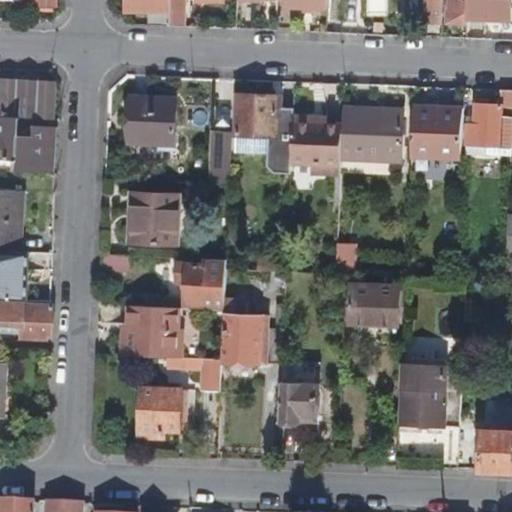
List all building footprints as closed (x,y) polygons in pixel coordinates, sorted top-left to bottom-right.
[(0,0),(0,1),(35,2),(35,6),(37,6),(37,11),(51,11),(51,7),(54,7),(54,0),(0,0)] [(128,0),(128,14),(171,16),(171,0),(128,0)] [(171,0),(171,16),(171,29),(185,30),(184,0),(171,0)] [(290,0),(290,8),(329,9),(329,0),(290,0)] [(355,19),(357,0),(340,0),(337,16),(355,19)] [(427,0),(427,24),(443,25),(444,0),(427,0)] [(449,0),(448,25),(468,25),(469,20),(469,0),(449,0)] [(511,0),(469,0),(469,20),(511,21),(511,0)] [(0,160),(13,161),(12,172),(34,173),(34,168),(50,168),(52,128),(31,126),(31,137),(14,137),(14,118),(52,120),(53,84),(0,82),(0,92),(0,93),(0,160)] [(469,148),(511,148),(511,92),(502,92),(502,107),(477,107),(477,127),(469,127),(469,148)] [(279,98),(239,96),(237,155),(269,156),(269,168),(276,175),(293,175),(293,166),(294,148),(295,118),(295,110),(279,109),(279,98)] [(178,102),(133,100),(132,144),(176,146),(178,102)] [(413,159),(463,161),(465,111),(416,109),(413,159)] [(404,113),(346,111),(345,126),(344,160),(404,162),(404,113)] [(314,118),(295,118),(294,148),(293,166),(313,166),(324,166),(323,176),(343,177),(344,160),(345,126),(328,126),(314,126),(314,118)] [(213,184),(233,184),(235,136),(215,136),(213,184)] [(323,176),(324,166),(313,166),(313,176),(323,176)] [(0,191),(0,251),(22,252),(22,237),(18,237),(19,209),(23,209),(23,192),(0,191)] [(183,197),(134,195),(133,213),(136,213),(136,246),(182,246),(183,197)] [(339,276),(349,277),(357,277),(357,247),(340,247),(339,276)] [(27,302),(29,253),(22,252),(0,251),(0,301),(23,302),(27,302)] [(132,257),(105,256),(104,272),(132,273),(132,257)] [(218,261),(208,261),(208,266),(179,265),(178,283),(188,284),(187,307),(217,308),(217,311),(228,312),(228,301),(229,272),(230,262),(218,261)] [(274,263),(261,263),(261,273),(274,274),(274,263)] [(289,264),(274,263),(274,274),(289,274),(289,264)] [(409,264),(408,279),(436,280),(436,272),(430,271),(430,274),(419,274),(419,264),(409,264)] [(401,289),(354,287),(352,325),(399,327),(401,289)] [(20,340),(52,340),(53,307),(23,307),(23,302),(0,301),(0,326),(20,327),(20,340)] [(228,312),(226,362),(226,364),(263,365),(264,364),(286,365),(287,330),(277,330),(272,330),(272,318),(249,318),(249,302),(228,301),(228,312)] [(277,330),(287,330),(288,306),(277,306),(277,330)] [(179,309),(133,307),(133,327),(132,336),(127,336),(126,358),(141,359),(170,360),(186,361),(187,332),(182,332),(183,310),(179,309)] [(207,361),(198,361),(186,361),(170,360),(170,369),(185,369),(185,371),(207,371),(207,361)] [(207,393),(225,393),(226,364),(226,362),(207,361),(207,371),(207,393)] [(9,365),(0,364),(0,420),(7,420),(9,365)] [(170,382),(185,382),(185,371),(185,369),(170,369),(170,382)] [(402,425),(462,429),(464,369),(404,369),(402,425)] [(323,387),(285,385),(285,386),(283,423),(304,424),(304,416),(322,417),(323,387)] [(143,390),(141,438),(168,439),(168,432),(183,432),(183,408),(190,408),(190,391),(143,390)] [(401,409),(384,409),(383,436),(401,436),(401,409)] [(304,424),(321,425),(322,417),(304,416),(304,424)] [(294,452),(295,428),(281,427),(280,452),(294,452)] [(483,471),(511,472),(511,433),(510,434),(510,427),(501,427),(501,433),(485,433),(483,471)] [(34,511),(35,502),(0,500),(0,511),(34,511)] [(82,511),(83,504),(42,502),(41,511),(82,511)]
